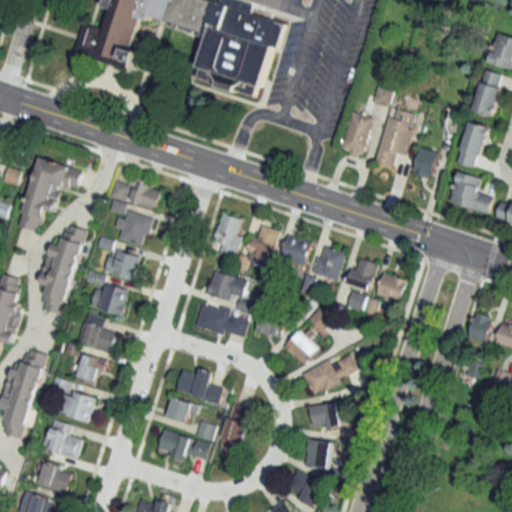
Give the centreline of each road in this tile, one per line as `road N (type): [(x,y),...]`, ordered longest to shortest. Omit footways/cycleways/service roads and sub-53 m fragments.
road 1 (secondary): [(0,97),(382,223)]
road 2 (residential): [(112,465),(218,491),(254,476),(277,437),(276,407),(256,374),(154,334)]
road 3 (residential): [(208,166),(96,511)]
road 4 (residential): [(113,134),(91,194),(35,255),(33,326),(0,371),(6,459)]
road 5 (secondary): [(382,223),(511,266)]
